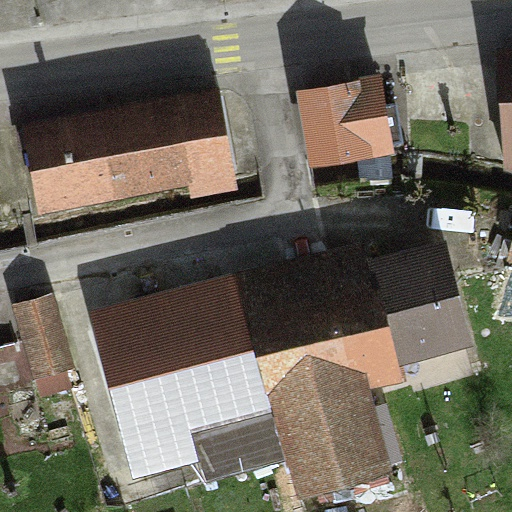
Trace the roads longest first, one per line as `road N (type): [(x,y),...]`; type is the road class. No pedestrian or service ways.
road 1 (residential): [(0,281),(290,221),(260,43)]
road 2 (residential): [(0,71),(260,43)]
road 3 (residential): [(260,43),(511,11)]
